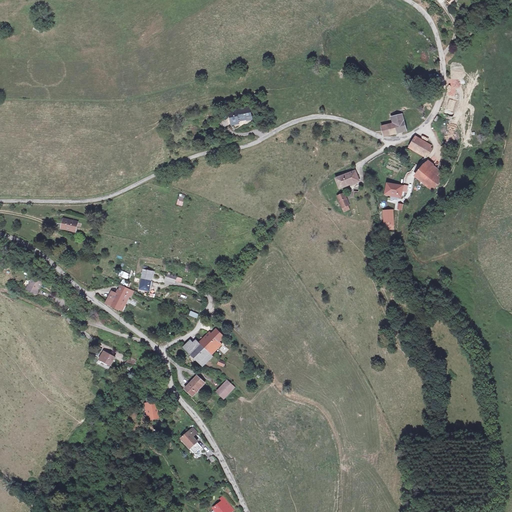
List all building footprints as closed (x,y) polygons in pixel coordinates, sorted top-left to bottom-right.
[(236,113),(231,115),(233,125),(238,124),(239,121),(251,118),(249,108),(236,111),(236,113)] [(395,122),(380,125),(385,137),(397,137),(400,136),(409,132),(405,114),(393,115),(395,122)] [(410,147),(426,157),(432,147),(417,138),(410,147)] [(440,171),(429,161),(415,174),(426,185),(436,175),(440,171)] [(342,177),(345,185),(365,178),(361,168),(342,177)] [(441,180),(436,175),(426,185),(431,190),(441,180)] [(388,185),(387,194),(400,195),(401,187),(388,185)] [(351,202),(347,192),(340,194),(344,204),(351,202)] [(184,195),(179,194),(176,205),(181,206),(184,195)] [(399,210),(390,210),(392,224),(399,223),(399,210)] [(64,219),(62,228),(67,229),(67,227),(76,229),(78,223),(64,219)] [(144,271),(140,288),(148,290),(150,278),(151,272),(144,271)] [(42,291),(33,287),(29,295),(39,299),(42,291)] [(114,292),(109,301),(120,309),(131,291),(125,287),(120,295),(114,292)] [(191,311),(189,315),(197,319),(199,314),(191,311)] [(223,333),(217,338),(223,344),(228,339),(223,333)] [(200,349),(194,355),(204,365),(224,346),(217,338),(215,336),(200,349)] [(200,349),(200,348),(194,344),(188,350),(194,355),(200,349)] [(102,361),(101,365),(112,370),(118,359),(108,354),(104,362),(103,361),(102,361)] [(137,366),(140,359),(134,356),(130,363),(137,366)] [(196,376),(185,389),(192,395),(203,383),(196,376)] [(223,398),(233,387),(227,381),(217,393),(223,398)] [(155,402),(145,404),(148,415),(151,415),(157,413),(155,402)] [(191,449),(197,444),(194,439),(196,438),(192,433),(195,429),(191,426),(180,434),(191,449)] [(207,510),(208,511),(217,511),(227,505),(219,494),(206,503),(210,508),(207,510)]
